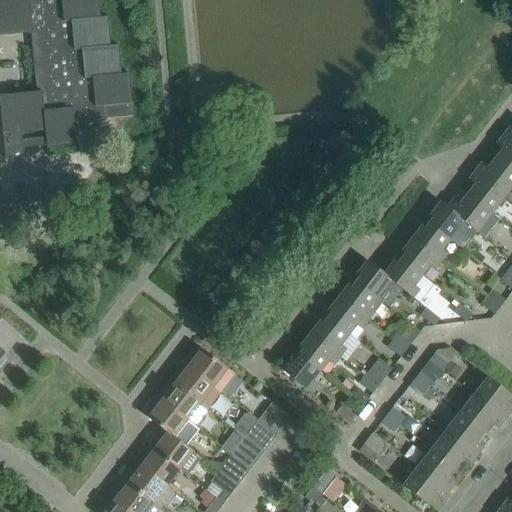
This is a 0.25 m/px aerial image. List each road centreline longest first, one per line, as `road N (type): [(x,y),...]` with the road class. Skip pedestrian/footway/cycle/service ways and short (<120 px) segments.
road 1 (residential): [(407,511),(346,463),(338,434),(194,323)]
road 2 (residential): [(194,323),(141,281),(76,363)]
road 3 (residential): [(74,511),(132,436),(130,404)]
